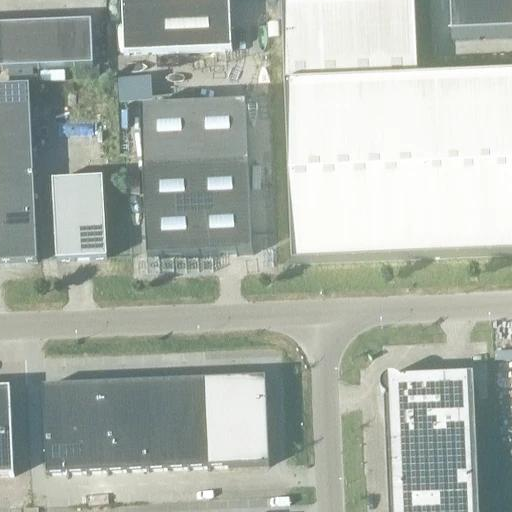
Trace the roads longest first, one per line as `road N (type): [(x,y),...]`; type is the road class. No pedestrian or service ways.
road 1 (unclassified): [(0,330),(318,317)]
road 2 (unclassified): [(328,511),(318,317)]
road 3 (unclassified): [(318,317),(511,309)]
